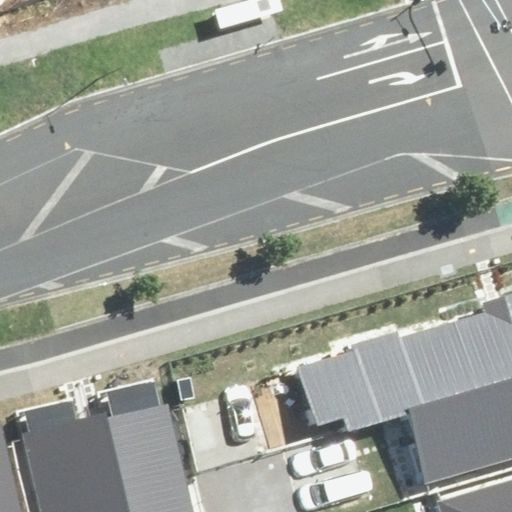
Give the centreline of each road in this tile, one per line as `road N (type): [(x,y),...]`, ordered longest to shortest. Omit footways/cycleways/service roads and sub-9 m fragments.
road 1 (tertiary): [(157,161),(511,67)]
road 2 (residential): [(157,161),(0,228)]
